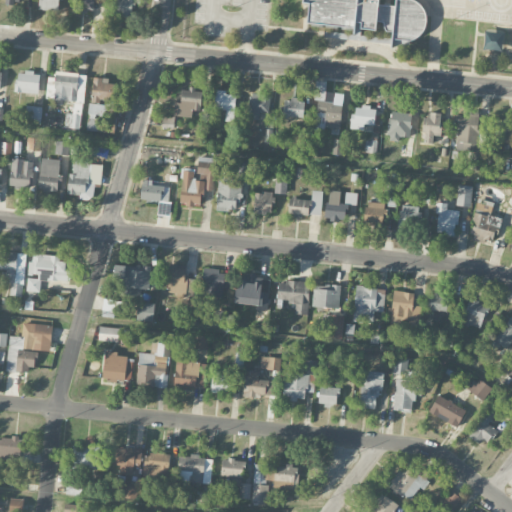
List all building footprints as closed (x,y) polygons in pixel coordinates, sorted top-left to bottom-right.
[(40,0),(40,9),(62,10),(61,0),(40,0)] [(97,0),(79,0),(79,11),(97,12),(97,0)] [(134,16),(134,0),(115,0),(115,15),(134,16)] [(304,0),(302,23),(376,29),(377,22),(383,20),(394,45),(411,46),(414,0),(399,0),(378,10),(379,0),(304,0)] [(39,93),(40,73),(15,71),(14,92),(39,93)] [(86,74),(55,71),(52,98),(73,101),(72,114),(66,113),(65,127),(80,129),(86,74)] [(90,100),(112,101),(114,80),(92,78),(90,100)] [(325,92),(326,81),(318,81),(315,132),(324,133),(325,127),(341,128),(343,93),(325,92)] [(193,110),(200,110),(203,90),(181,88),(179,103),(174,102),(173,115),(192,117),(193,110)] [(215,108),(225,109),(224,120),(235,120),(236,95),(226,95),(227,90),(216,89),(215,108)] [(259,118),(259,113),(270,113),(270,94),(249,94),(249,118),(259,118)] [(303,118),(304,99),(282,98),(281,117),(303,118)] [(88,114),(106,115),(107,104),(88,103),(88,114)] [(42,106),(26,105),(25,122),(41,123),(42,106)] [(376,107),(353,106),(351,127),(374,129),(376,107)] [(410,137),(412,113),(390,111),(387,135),(410,137)] [(434,135),(441,135),(441,114),(423,113),(422,142),(434,143),(434,135)] [(176,116),(163,115),(163,126),(175,127),(176,116)] [(479,116),(458,115),(456,150),(476,151),(479,116)] [(492,128),(496,128),(496,139),(511,140),(511,132),(511,119),(493,118),(492,128)] [(42,138),(28,136),(25,149),(40,151),(42,138)] [(71,142),(56,140),(54,153),(69,155),(71,142)] [(377,153),(377,141),(366,141),(365,152),(377,153)] [(61,160),(42,157),(37,188),(56,191),(61,160)] [(213,190),(215,159),(197,158),(197,170),(182,169),(180,204),(201,205),(202,190),(213,190)] [(9,186),(32,187),(33,160),(10,159),(9,186)] [(103,164),(74,161),(72,174),(68,173),(65,193),(79,195),(79,199),(92,200),(94,183),(100,184),(103,164)] [(251,178),(251,163),(237,162),(237,177),(251,178)] [(241,185),(231,184),(233,173),(221,171),(215,209),(237,212),(241,185)] [(275,193),(286,193),(287,179),(275,179),(275,193)] [(161,202),(162,195),(166,196),(168,183),(142,180),(139,199),(161,202)] [(457,205),(472,206),(472,185),(457,185),(457,205)] [(323,191),(312,190),(311,199),(289,197),(287,213),(320,216),(323,191)] [(345,192),(344,202),(340,202),(340,191),(327,190),(326,219),(347,220),(348,204),(356,204),(357,193),(345,192)] [(271,214),(273,193),(254,191),(253,212),(271,214)] [(468,238),(495,245),(502,218),(490,215),(493,204),(478,200),(468,238)] [(385,203),(366,201),(364,224),(383,226),(385,203)] [(447,203),(437,202),(436,234),(456,235),(457,210),(447,209),(447,203)] [(398,226),(419,227),(420,206),(399,205),(398,226)] [(0,269),(4,270),(3,282),(11,284),(9,294),(21,296),(27,255),(0,251),(0,269)] [(39,280),(67,281),(68,261),(58,261),(58,255),(30,254),(30,275),(40,275),(39,280)] [(141,297),(142,288),(149,289),(152,267),(114,263),(112,277),(123,278),(121,294),(141,297)] [(224,270),(202,269),(202,295),(223,296),(224,270)] [(267,307),(270,292),(261,291),(263,276),(248,275),(247,279),(238,278),(235,303),(267,307)] [(41,278),(27,278),(26,291),(40,292),(41,278)] [(276,307),(283,307),(283,303),(295,303),(295,313),(306,314),(308,282),(278,281),(276,307)] [(340,285),(313,284),(313,307),(339,307),(340,285)] [(384,311),(385,288),(355,287),(354,322),(374,322),(374,311),(384,311)] [(414,292),(393,291),(392,320),(421,321),(421,306),(413,305),(414,292)] [(429,292),(427,309),(446,312),(448,295),(429,292)] [(126,302),(104,298),(101,315),(115,318),(116,312),(124,314),(126,302)] [(192,311),(192,299),(182,299),(182,311),(192,311)] [(480,328),(488,306),(470,300),(462,321),(480,328)] [(155,303),(139,302),(137,320),(153,322),(155,303)] [(344,316),(332,315),(330,337),(342,338),(344,316)] [(511,317),(510,316),(489,348),(496,353),(501,345),(507,349),(511,340),(511,317)] [(50,351),(52,325),(23,323),(22,337),(9,336),(6,369),(34,371),(36,350),(50,351)] [(119,328),(99,326),(97,339),(118,342),(119,328)] [(208,337),(196,335),(194,348),(207,350),(208,337)] [(138,352),(137,386),(165,387),(167,358),(170,359),(171,343),(151,342),(151,353),(138,352)] [(131,380),(131,365),(127,364),(127,356),(118,356),(118,351),(104,350),(103,379),(131,380)] [(281,357),(260,356),(259,368),(280,369),(281,357)] [(176,358),(174,385),(196,387),(198,361),(176,358)] [(393,410),(415,411),(417,377),(409,376),(410,359),(394,358),(393,376),(396,376),(393,410)] [(316,373),(316,360),(302,359),(301,372),(316,373)] [(259,371),(245,371),(243,396),(274,397),(275,380),(259,379),(259,371)] [(380,371),(367,371),(366,385),(361,385),(360,407),(379,408),(380,371)] [(232,374),(211,373),(210,392),(232,392),(232,374)] [(314,392),(315,374),(285,373),(284,399),(304,399),(305,392),(314,392)] [(466,389),(483,400),(491,389),(475,377),(466,389)] [(318,405),(337,406),(338,387),(319,386),(318,405)] [(466,410),(438,395),(429,412),(457,427),(466,410)] [(495,413),(488,408),(470,435),(480,442),(489,429),(486,427),(495,413)] [(0,459),(21,460),(22,438),(0,437),(0,459)] [(73,467),(98,468),(98,450),(95,450),(95,446),(74,446),(73,467)] [(118,474),(133,474),(133,467),(141,467),(141,448),(116,447),(115,465),(118,465),(118,474)] [(142,475),(167,479),(171,456),(146,451),(142,475)] [(213,458),(179,454),(176,480),(211,484),(213,458)] [(220,475),(243,476),(244,460),(221,459),(220,475)] [(266,504),(266,480),(271,480),(271,464),(253,464),(253,503),(266,504)] [(296,488),(297,466),(276,465),(275,487),(296,488)] [(422,468),(419,474),(403,465),(390,488),(414,501),(430,472),(422,468)] [(64,493),(82,495),(83,482),(66,480),(64,493)] [(251,498),(252,483),(240,483),(239,498),(251,498)] [(137,498),(137,485),(125,485),(124,498),(137,498)] [(439,505),(447,511),(449,511),(461,498),(451,489),(439,505)] [(393,511),(398,505),(383,494),(371,511),(372,511),(393,511)]
